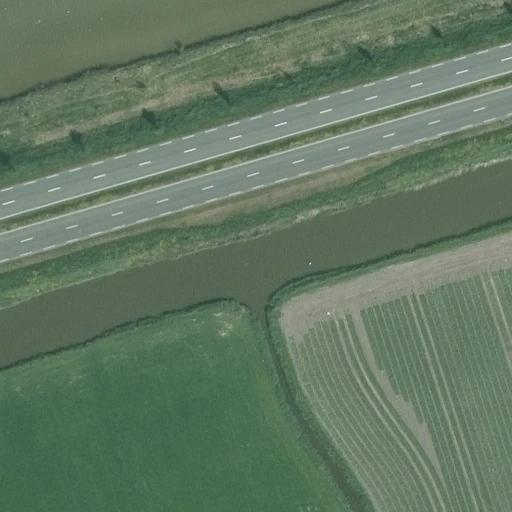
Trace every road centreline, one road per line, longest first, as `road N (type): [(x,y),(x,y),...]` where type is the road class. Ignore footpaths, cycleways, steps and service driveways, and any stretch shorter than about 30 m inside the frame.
road 1 (primary): [(0,247),(511,99)]
road 2 (primary): [(511,56),(0,204)]
